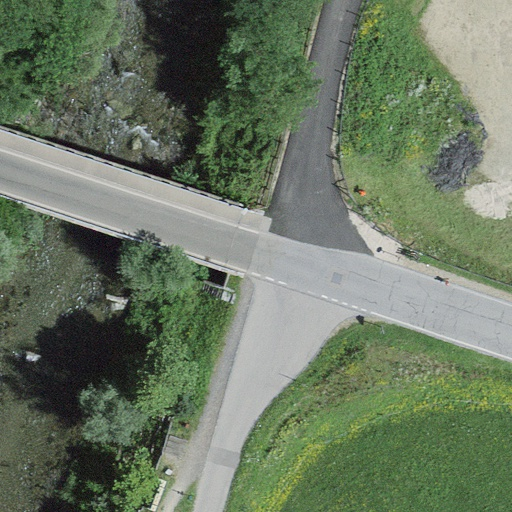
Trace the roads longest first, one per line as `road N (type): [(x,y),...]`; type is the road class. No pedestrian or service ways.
road 1 (tertiary): [(511,330),(0,169)]
road 2 (track): [(233,414),(280,260),(340,0)]
road 3 (track): [(233,414),(185,459),(158,511)]
